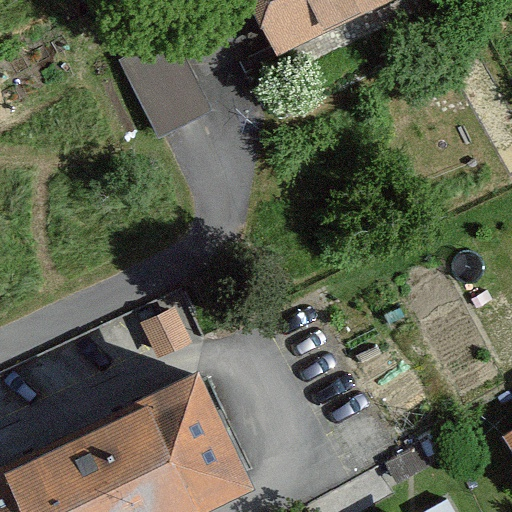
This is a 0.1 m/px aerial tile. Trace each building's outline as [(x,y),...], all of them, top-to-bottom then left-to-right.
[(242,0),(267,55),(386,0),(242,0)] [(152,22),(104,49),(151,129),(198,101),(152,22)] [(174,314),(147,325),(160,355),(187,343),(174,314)] [(196,386),(0,479),(0,511),(200,511),(245,490),(196,386)] [(511,412),(494,424),(511,450),(511,412)] [(451,511),(441,493),(409,510),(409,511),(451,511)] [(405,502),(385,511),(409,511),(409,510),(405,502)]
